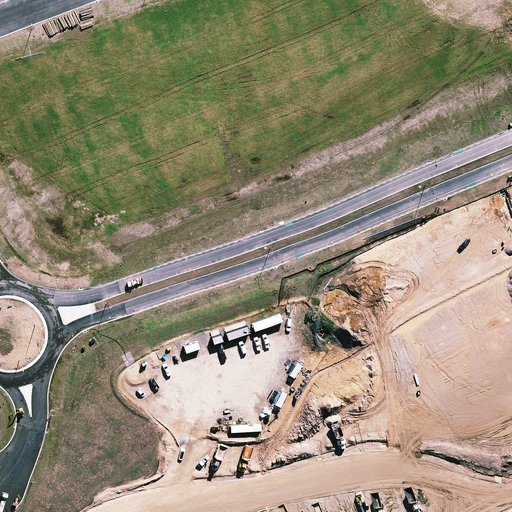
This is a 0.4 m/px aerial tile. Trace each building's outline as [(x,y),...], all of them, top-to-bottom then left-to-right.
[(236,80),(275,65),(251,0),(249,0),(225,9),(221,0),(208,4),(236,80)] [(172,28),(196,94),(236,80),(208,4),(195,9),(198,19),(172,28)] [(0,52),(0,111),(18,160),(71,141),(34,40),(0,52)] [(317,271),(395,466),(458,441),(379,246),(317,271)] [(337,445),(317,444),(316,455),(336,456),(337,445)] [(344,479),(316,470),(312,485),(340,493),(344,479)] [(352,497),(357,481),(352,479),(347,495),(352,497)] [(379,492),(373,491),(371,505),(378,505),(379,492)]
